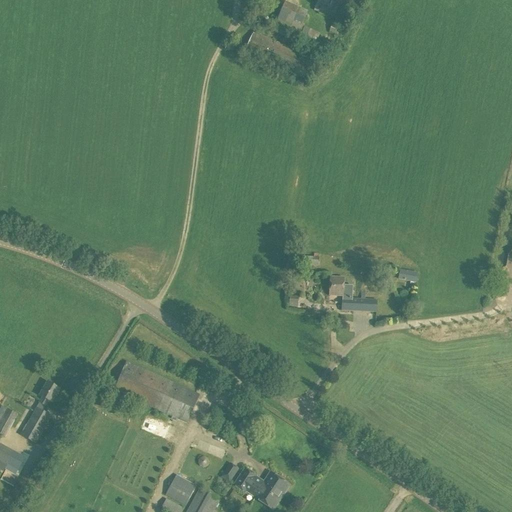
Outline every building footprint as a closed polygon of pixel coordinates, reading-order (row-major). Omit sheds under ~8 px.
[(342,22),(349,4),(340,0),(318,0),(314,10),(342,22)] [(312,49),(319,34),(300,26),(307,12),(285,2),(272,31),(312,49)] [(339,36),(342,28),(332,24),(329,32),(339,36)] [(303,81),(313,59),(253,32),(243,54),(303,81)] [(318,266),(318,254),(313,254),(313,257),(301,257),(301,265),(318,266)] [(415,283),(417,273),(399,270),(397,280),(415,283)] [(376,312),(376,301),(365,300),(352,299),(353,287),(343,286),(343,279),(330,278),(329,296),(342,297),(341,310),(376,312)] [(186,424),(199,395),(126,362),(113,391),(171,417),(170,419),(176,421),(177,420),(186,424)] [(51,403),(58,390),(47,383),(40,397),(42,398),(31,417),(20,435),(35,444),(51,417),(45,414),(48,408),(45,407),(48,401),(51,403)] [(0,434),(5,437),(17,415),(1,406),(0,408),(0,434)] [(165,439),(171,424),(146,415),(140,430),(165,439)] [(0,449),(0,468),(8,474),(17,459),(0,449)] [(229,483),(239,469),(230,463),(220,477),(229,483)] [(264,484),(254,477),(254,476),(245,470),(234,486),(244,493),(246,490),(255,497),(254,498),(272,510),(288,486),(270,474),(264,484)] [(185,506),(196,486),(176,475),(165,496),(185,506)] [(213,511),(219,501),(199,489),(186,511),(213,511)] [(161,511),(179,511),(182,508),(165,499),(159,511),(161,511)]
